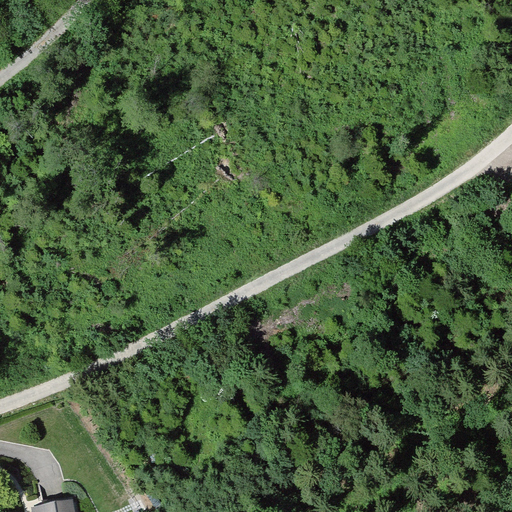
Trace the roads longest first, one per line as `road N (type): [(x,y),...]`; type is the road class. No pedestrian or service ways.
road 1 (unclassified): [(511,133),(474,169),(369,229),(0,416)]
road 2 (track): [(0,83),(76,28),(94,0)]
